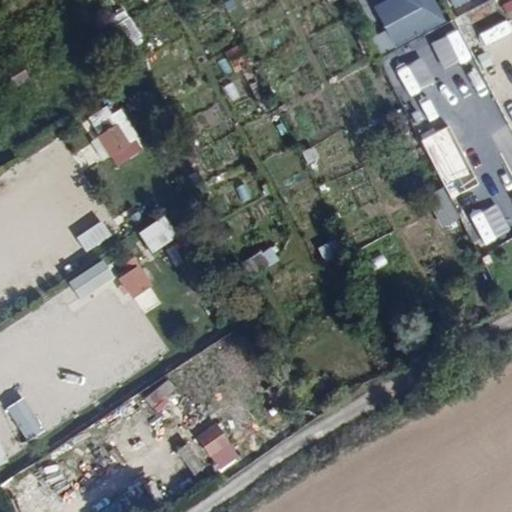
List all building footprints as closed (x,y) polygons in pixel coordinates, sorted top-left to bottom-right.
[(388,0),(375,7),(396,47),(445,22),(433,0),(388,0)] [(467,0),(447,0),(452,10),(468,2),(467,0)] [(480,44),(510,31),(504,20),(475,33),(480,44)] [(225,55),(234,72),(252,63),(243,45),(225,55)] [(487,51),(473,57),(490,98),(504,92),(487,51)] [(4,71),(15,90),(30,81),(18,62),(4,71)] [(97,139),(109,157),(127,145),(115,127),(97,139)] [(443,130),(420,142),(445,189),(468,176),(443,130)] [(268,200),(250,205),(255,221),(273,215),(268,200)] [(320,246),(326,262),(349,253),(343,237),(320,246)] [(253,255),(258,269),(281,261),(276,247),(253,255)] [(0,295),(2,301),(31,291),(21,263),(0,270),(0,295)] [(120,280),(132,299),(150,287),(138,268),(120,280)] [(197,438),(210,457),(228,444),(215,426),(197,438)] [(191,443),(177,452),(193,475),(206,467),(191,443)] [(128,511),(117,499),(102,511),(128,511)]
